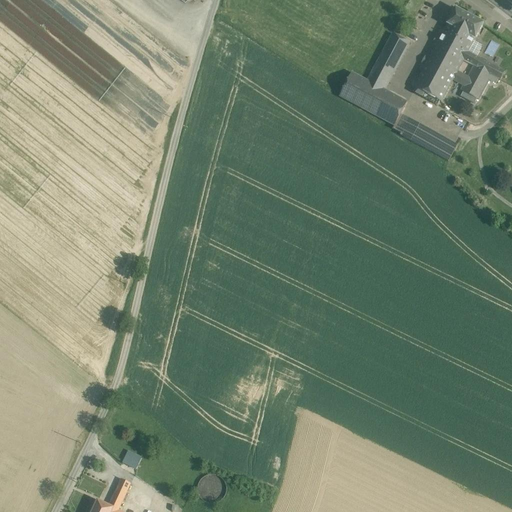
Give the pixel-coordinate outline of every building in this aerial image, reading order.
[(474,19),(465,14),(466,13),(459,9),(458,11),(456,9),(448,24),(448,25),(441,38),(468,53),(474,42),(475,39),(475,40),(484,24),(481,23),(482,21),(475,18),(474,19)] [(393,35),(367,82),(385,91),(409,44),(393,35)] [(468,53),(441,38),(414,88),(415,88),(424,93),(431,97),(440,102),(441,102),(453,80),(457,72),(464,61),(468,53)] [(481,46),(474,42),(468,53),(476,58),(482,48),(481,46)] [(476,58),(468,53),(464,61),(474,66),(492,76),(501,81),(505,73),(476,58)] [(464,61),(457,72),(468,78),(474,66),(464,61)] [(492,76),(474,66),(468,78),(457,72),(453,80),(463,86),(461,91),(463,92),(461,97),(474,104),(477,100),(478,101),(492,76)] [(367,82),(352,73),(339,97),(394,126),(395,126),(401,115),(407,103),(385,91),(367,82)] [(422,97),(424,93),(415,88),(413,93),(422,97)] [(431,97),(429,101),(438,106),(440,102),(431,97)] [(420,126),(401,115),(395,126),(394,126),(393,129),(401,134),(400,136),(412,142),(420,126)] [(444,139),(420,126),(412,142),(436,155),(444,139)] [(457,146),(444,139),(436,155),(448,161),(457,146)] [(141,459),(128,452),(123,463),(136,470),(141,459)] [(121,480),(108,507),(118,511),(130,484),(121,480)] [(120,511),(108,507),(98,502),(92,511),(120,511)]
